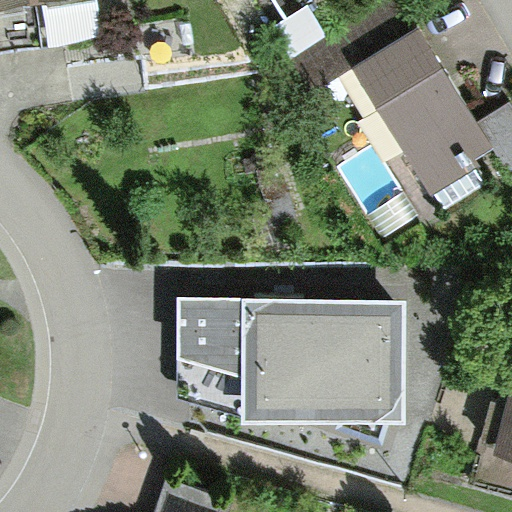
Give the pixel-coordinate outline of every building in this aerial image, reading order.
[(0,0),(0,11),(68,0),(0,0)] [(404,190),(471,150),(389,11),(341,40),(363,77),(343,88),(404,190)] [(511,188),(511,122),(505,111),(476,128),(511,188)] [(403,410),(402,288),(178,290),(179,392),(245,411),(403,410)] [(511,382),(507,381),(479,476),(511,485),(511,382)] [(151,511),(209,511),(214,500),(162,482),(151,511)]
